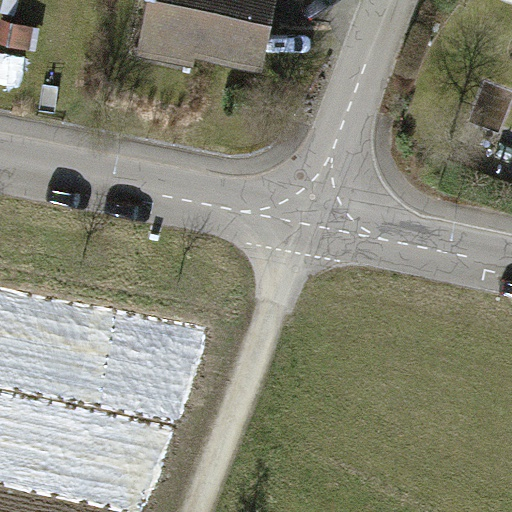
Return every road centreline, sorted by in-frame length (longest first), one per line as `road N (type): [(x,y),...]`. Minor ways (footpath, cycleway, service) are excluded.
road 1 (residential): [(0,159),(315,225)]
road 2 (track): [(199,511),(315,225)]
road 3 (residential): [(315,225),(401,0)]
road 4 (residential): [(315,225),(511,265)]
